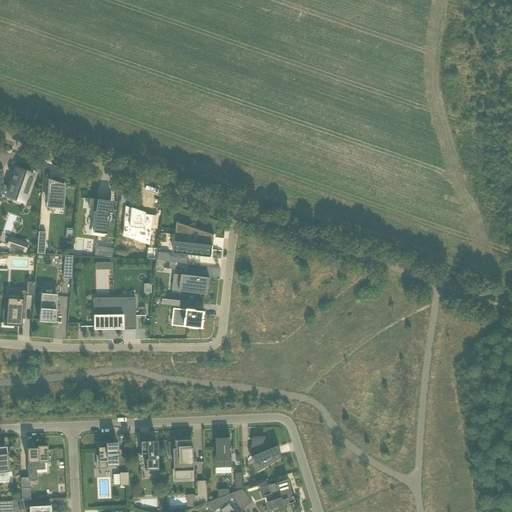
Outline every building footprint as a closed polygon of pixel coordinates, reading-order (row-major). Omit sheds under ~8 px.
[(2,170),(0,169),(0,191),(3,191),(7,192),(6,197),(24,204),(34,175),(15,169),(9,189),(3,186),(2,170)] [(48,180),(48,182),(46,208),(47,208),(47,203),(63,204),(62,209),(63,209),(65,186),(48,180)] [(110,202),(91,199),(89,209),(96,210),(93,228),(107,230),(110,202)] [(151,220),(151,215),(145,215),(141,214),(141,213),(137,213),(137,212),(135,212),(124,212),(123,214),(123,213),(122,223),(123,223),(123,225),(129,225),(129,233),(136,234),(136,238),(136,241),(143,243),(143,244),(149,246),(151,220)] [(173,254),(212,258),(214,237),(202,235),(200,245),(184,243),(186,228),(177,227),(173,254)] [(38,245),(45,246),(46,233),(38,232),(37,254),(38,245)] [(18,240),(15,249),(26,253),(29,244),(18,240)] [(106,248),(105,257),(112,258),(113,248),(106,248)] [(155,249),(147,248),(146,260),(156,260),(157,249),(155,249)] [(163,271),(163,268),(175,270),(176,263),(156,260),(155,270),(163,271)] [(63,279),(71,279),(72,262),(64,262),(63,279)] [(210,279),(182,275),(180,292),(208,295),(210,279)] [(34,283),(27,282),(26,296),(33,296),(34,283)] [(55,324),(56,313),(55,313),(55,306),(56,306),(57,296),(43,295),(43,294),(41,294),(39,322),(55,324)] [(25,313),(26,300),(7,299),(6,311),(4,311),(3,326),(21,327),(22,313),(25,313)] [(122,307),(94,307),(94,329),(115,329),(115,330),(136,330),(136,300),(122,300),(122,307)] [(174,308),(174,309),(177,310),(175,326),(202,330),(205,312),(196,311),(196,310),(188,309),(188,310),(174,308)] [(232,458),(231,438),(231,437),(224,438),(216,439),(217,457),(215,457),(215,468),(233,467),(232,458)] [(278,446),(264,452),(263,453),(262,452),(261,452),(261,451),(261,450),(266,437),(255,437),(254,437),(253,439),(253,441),(250,455),(251,456),(252,458),(262,466),(263,467),(264,467),(265,467),(266,467),(267,467),(268,467),(282,458),(278,446)] [(195,471),(194,454),(194,448),(193,448),(193,440),(176,441),(176,449),(174,449),(175,472),(182,472),(183,480),(192,480),(192,471),(195,471)] [(147,454),(147,460),(145,460),(146,471),(158,471),(157,442),(140,442),(140,454),(147,454)] [(98,444),(98,455),(96,455),(96,463),(99,463),(106,463),(106,467),(118,466),(117,443),(98,444)] [(0,473),(8,472),(6,447),(0,447),(0,473)] [(26,447),(26,449),(27,464),(48,463),(48,447),(26,447)] [(129,486),(128,473),(119,473),(120,486),(129,486)] [(21,478),(22,500),(30,500),(29,478),(21,478)] [(269,486),(272,494),(266,496),(270,511),(280,511),(287,510),(285,506),(296,502),(294,497),(288,480),(269,486)] [(207,503),(207,481),(198,481),(198,496),(195,496),(196,507),(207,503)] [(242,510),(253,502),(243,489),(230,494),(233,498),(242,510)] [(223,506),(233,498),(230,494),(219,498),(217,499),(223,506)] [(0,511),(13,511),(13,501),(0,501),(0,511)]
